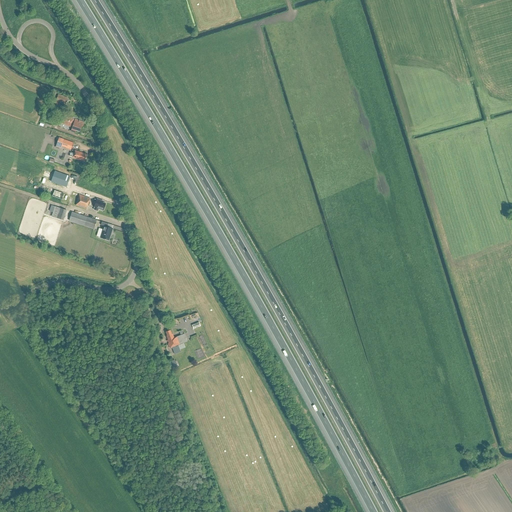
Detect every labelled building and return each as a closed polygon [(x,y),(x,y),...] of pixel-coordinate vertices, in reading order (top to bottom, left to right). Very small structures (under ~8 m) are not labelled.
[(55,102),(65,105),(67,97),(58,94),(55,102)] [(75,120),(74,123),(71,122),(73,118),(65,115),(62,124),(70,126),(72,127),(71,130),(75,132),(76,130),(79,131),(81,126),(83,127),(84,123),(75,120)] [(73,143),(64,139),(59,138),(56,147),(60,148),(61,146),(71,149),(73,143)] [(75,150),(74,153),(71,152),(70,156),(72,157),(80,160),(80,159),(84,161),(87,154),(75,150)] [(66,187),(70,176),(55,171),(51,182),(66,187)] [(69,187),(74,190),(78,184),(73,181),(69,187)] [(62,199),(64,194),(54,190),(52,196),(62,199)] [(79,195),(78,197),(75,205),(86,209),(90,199),(79,195)] [(104,201),(101,200),(97,199),(96,200),(94,199),(93,202),(95,202),(94,207),(94,209),(98,211),(98,209),(103,210),(106,203),(103,202),(104,201)] [(63,220),(66,210),(55,206),(51,216),(63,220)] [(93,228),(96,220),(72,212),(69,221),(93,228)] [(113,225),(108,224),(102,222),(101,225),(104,226),(100,237),(108,240),(113,225)] [(184,344),(188,342),(184,334),(174,338),(172,334),(170,330),(166,332),(167,335),(166,336),(168,340),(167,340),(170,348),(172,347),(175,354),(180,352),(180,349),(185,347),(184,344)] [(198,347),(201,355),(207,353),(203,345),(198,347)]
